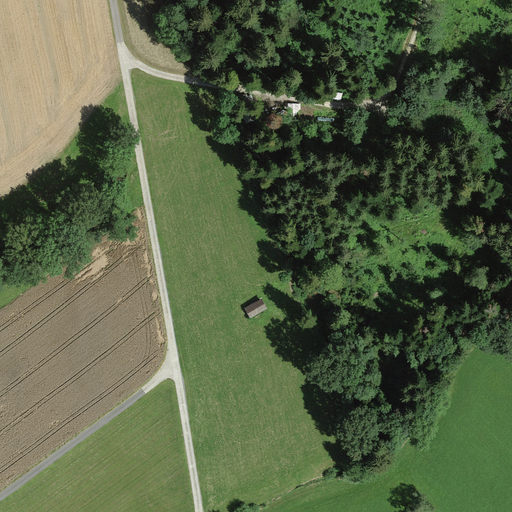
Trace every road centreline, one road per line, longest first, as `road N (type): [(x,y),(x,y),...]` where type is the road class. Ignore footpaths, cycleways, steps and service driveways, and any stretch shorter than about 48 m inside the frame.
road 1 (track): [(123,55),(160,76),(365,105),(397,79),(430,0)]
road 2 (track): [(0,500),(178,365)]
road 3 (track): [(300,275),(346,219),(384,122),(383,96)]
